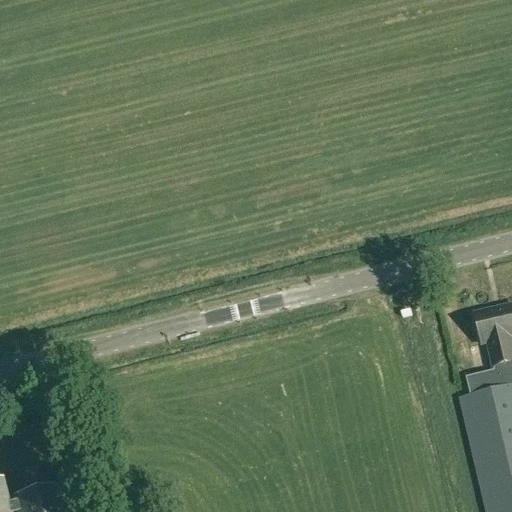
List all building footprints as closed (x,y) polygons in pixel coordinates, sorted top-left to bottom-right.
[(511,339),(511,338),(511,306),(476,315),(483,345),(488,344),(494,368),(511,363),(511,339)] [(494,371),(466,378),(467,378),(471,397),(511,386),(511,363),(494,368),(494,371)] [(485,511),(511,511),(511,386),(471,397),(459,399),(485,511)] [(2,480),(0,480),(0,511),(18,511),(16,502),(8,504),(2,480)] [(63,511),(57,486),(15,497),(16,502),(18,511),(63,511)]
